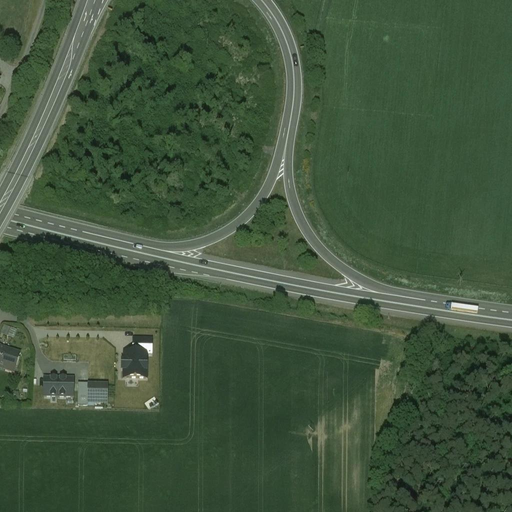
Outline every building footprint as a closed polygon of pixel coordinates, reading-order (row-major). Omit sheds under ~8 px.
[(0,333),(7,335),(11,327),(3,324),(0,333)] [(82,339),(61,339),(61,336),(48,335),(48,353),(49,353),(60,353),(60,357),(82,357),(82,339)] [(20,353),(0,346),(0,369),(13,374),(20,353)] [(146,355),(126,354),(125,354),(125,355),(125,362),(122,362),(122,371),(125,371),(124,378),(124,379),(125,379),(145,379),(146,379),(146,378),(146,355)] [(73,380),(45,380),(44,397),(73,398),(73,380)] [(108,386),(88,386),(87,403),(107,403),(108,386)]
